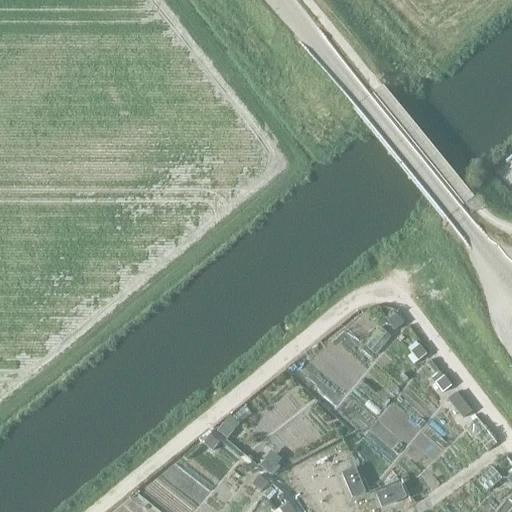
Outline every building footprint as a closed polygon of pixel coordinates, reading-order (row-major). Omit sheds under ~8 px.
[(393,332),(402,326),(394,316),(386,322),(393,332)] [(419,347),(411,353),(417,362),(426,356),(419,347)] [(431,380),(442,394),(450,388),(439,374),(431,380)] [(470,413),(455,394),(447,400),(462,419),(470,413)] [(226,439),(233,431),(224,423),(217,431),(226,439)] [(218,444),(209,436),(202,444),(211,453),(218,444)] [(275,463),(266,455),(258,464),(268,472),(275,463)] [(491,481),(504,469),(492,456),(479,469),(491,481)] [(341,473),(351,498),(365,493),(354,468),(341,473)] [(143,479),(143,511),(174,511),(170,505),(182,497),(202,497),(192,480),(192,477),(187,477),(179,482),(184,490),(168,490),(156,471),(143,479)] [(251,484),(261,493),(268,485),(258,476),(251,484)] [(400,483),(376,493),(382,508),(406,498),(400,483)]
